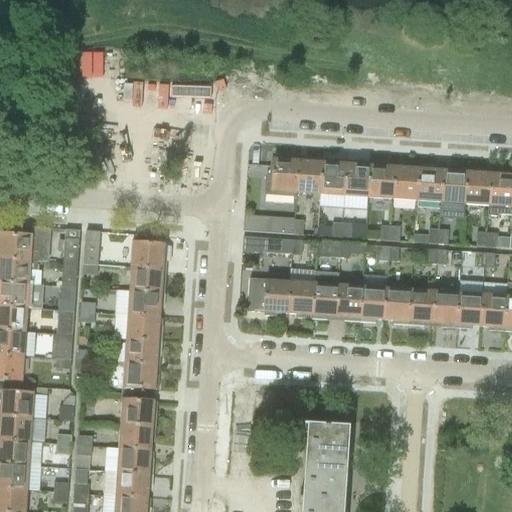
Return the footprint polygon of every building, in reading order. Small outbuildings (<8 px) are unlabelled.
[(265,179),(264,197),(295,199),(295,196),(297,164),(289,163),(290,159),(274,158),(274,161),(273,161),(272,165),(270,165),(269,179),(265,179)] [(295,196),(319,198),(321,162),(306,161),(306,164),(297,164),(295,196)] [(319,198),(318,209),(342,211),(343,199),(345,167),(338,166),(338,163),(322,162),(319,198)] [(343,199),(342,211),(366,212),(367,201),(369,165),(354,164),(354,167),(345,167),(343,199)] [(367,201),(391,202),(393,170),(386,169),(386,166),(369,165),(367,201)] [(391,202),(415,204),(418,168),(402,167),(402,170),(393,170),(391,202)] [(415,204),(439,205),(442,173),(433,173),(434,169),(418,168),(415,204)] [(439,205),(439,215),(463,217),(463,207),(466,171),(450,170),(450,174),(442,173),(439,205)] [(463,207),(487,209),(490,176),(481,176),(482,172),(466,171),(463,207)] [(487,209),(487,218),(496,218),(496,216),(511,217),(511,210),(511,200),(511,174),(498,173),(498,177),(490,176),(487,209)] [(243,219),(242,233),(259,235),(271,235),(292,237),(293,223),(272,221),(260,220),(243,219)] [(293,223),(292,237),(301,238),(302,224),(302,223),(293,223)] [(331,239),(340,239),(341,225),(332,225),(331,239)] [(341,225),(340,239),(349,240),(350,226),(341,225)] [(0,261),(38,264),(38,255),(46,256),(47,231),(10,228),(9,237),(0,236),(0,261)] [(380,228),(379,242),(388,242),(389,229),(380,228)] [(389,229),(388,242),(398,243),(399,230),(389,229)] [(427,245),(437,246),(438,232),(429,231),(427,245)] [(438,232),(437,246),(447,247),(448,233),(438,232)] [(85,234),(82,267),(96,268),(99,235),(85,234)] [(476,235),(475,248),(485,249),(486,235),(476,235)] [(486,235),(485,249),(493,250),(494,239),(494,236),(486,235)] [(494,239),(493,250),(508,250),(509,240),(494,239)] [(266,255),(267,241),(242,240),(241,254),(266,255)] [(64,241),(62,266),(76,267),(78,242),(64,241)] [(266,255),(291,257),(291,243),(267,241),(266,255)] [(291,243),(291,257),(300,258),(301,243),(291,243)] [(330,245),(329,260),(339,261),(340,246),(330,245)] [(130,246),(129,270),(161,273),(162,264),(166,265),(167,250),(163,250),(163,248),(130,246)] [(340,246),(339,261),(348,261),(349,246),(340,246)] [(378,249),(377,263),(378,263),(387,264),(388,249),(378,249)] [(388,249),(387,264),(397,264),(397,250),(388,249)] [(426,266),(435,267),(436,252),(427,251),(426,266)] [(436,252),(435,267),(446,267),(447,252),(436,252)] [(474,270),(483,270),(484,255),(475,255),(474,270)] [(484,255),(483,270),(493,271),(494,257),(494,256),(484,255)] [(0,285),(28,287),(29,273),(37,274),(38,264),(0,261),(0,285)] [(76,267),(62,266),(60,290),(75,291),(76,267)] [(96,268),(82,267),(82,276),(96,277),(96,268)] [(129,270),(127,294),(164,297),(165,281),(161,281),(161,273),(129,270)] [(289,284),(287,316),(295,316),(295,320),(310,321),(313,285),(314,274),(290,272),(289,284)] [(313,285),(310,321),(326,322),(326,319),(335,319),(337,287),(337,276),(314,274),(313,285)] [(278,315),(287,316),(289,284),(264,282),(264,290),(248,289),(246,314),(263,315),(263,318),(278,319),(278,315)] [(457,295),(454,331),(470,332),(470,328),(478,329),(481,297),(480,297),(481,284),(458,283),(457,295)] [(0,285),(0,309),(26,312),(26,311),(39,312),(40,288),(28,287),(0,285)] [(343,323),(358,324),(361,288),(337,287),(335,319),(343,320),(343,323)] [(374,322),(382,322),(385,290),(361,288),(358,324),(374,325),(374,322)] [(390,326),(406,327),(409,292),(385,290),(382,322),(391,323),(390,326)] [(422,325),(430,325),(433,293),(409,292),(406,327),(422,329),(422,325)] [(438,330),(454,331),(457,295),(433,293),(430,325),(439,326),(438,330)] [(127,294),(125,318),(158,320),(158,312),(163,313),(164,297),(127,294)] [(486,333),(502,334),(505,298),(481,297),(478,329),(487,329),(486,333)] [(511,298),(505,298),(502,334),(511,334),(511,298)] [(57,303),(57,313),(72,314),(73,304),(57,303)] [(79,304),(79,315),(94,316),(94,305),(79,304)] [(0,333),(25,335),(26,312),(0,309),(0,333)] [(57,313),(55,337),(71,338),(72,314),(57,313)] [(94,316),(79,315),(78,324),(93,325),(94,316)] [(125,318),(124,342),(160,345),(161,329),(157,329),(158,320),(125,318)] [(0,358),(23,359),(25,335),(0,333),(0,358)] [(55,337),(53,361),(55,362),(69,362),(71,338),(55,337)] [(124,342),(122,366),(155,368),(155,360),(159,360),(160,345),(124,342)] [(76,352),(76,363),(90,364),(91,353),(76,352)] [(0,382),(9,383),(21,384),(23,359),(0,358),(0,382)] [(55,362),(55,371),(69,371),(69,362),(55,362)] [(90,364),(76,363),(75,372),(90,373),(90,364)] [(122,366),(121,391),(145,392),(157,393),(158,377),(154,376),(155,368),(122,366)] [(9,383),(8,395),(32,396),(33,385),(21,384),(9,383)] [(121,391),(120,403),(144,405),(145,392),(121,391)] [(0,419),(30,421),(31,421),(45,422),(46,398),(32,397),(32,396),(8,395),(0,394),(0,419)] [(79,409),(93,409),(94,399),(79,398),(79,409)] [(120,403),(118,427),(154,430),(156,414),(151,414),(152,405),(144,405),(120,403)] [(58,408),(57,422),(71,423),(72,409),(58,408)] [(0,443),(29,445),(30,421),(0,419),(0,443)] [(118,427),(117,452),(149,454),(149,446),(153,446),(154,430),(118,427)] [(303,427),(303,428),(310,429),(305,501),(342,503),(347,430),(303,427)] [(56,437),(55,447),(69,448),(70,438),(56,437)] [(77,438),(76,448),(91,449),(92,439),(77,438)] [(0,467),(27,469),(39,470),(41,446),(29,445),(0,443),(0,467)] [(69,448),(55,447),(54,456),(69,457),(69,448)] [(91,449),(76,448),(76,457),(91,458),(91,449)] [(117,452),(115,475),(151,478),(152,463),(148,462),(149,454),(117,452)] [(0,491),(25,493),(27,469),(0,467),(0,491)] [(115,475),(113,499),(145,502),(146,494),(150,494),(151,478),(115,475)] [(52,485),(52,495),(66,496),(67,486),(52,485)] [(73,486),(73,496),(87,497),(88,487),(73,486)] [(0,511),(23,511),(25,493),(0,491),(0,511)] [(66,496),(52,495),(51,504),(65,505),(66,496)] [(87,497),(73,496),(72,506),(87,507),(87,497)] [(113,499),(112,511),(148,511),(149,511),(145,510),(145,502),(113,499)] [(305,501),(304,511),(341,511),(342,503),(305,501)]
